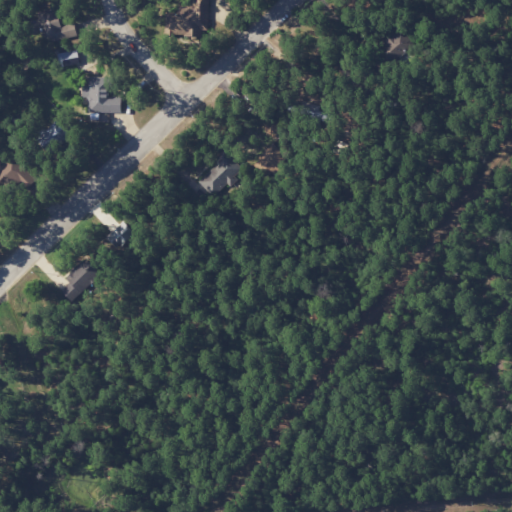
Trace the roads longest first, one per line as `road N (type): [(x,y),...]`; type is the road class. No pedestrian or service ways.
road 1 (residential): [(0,281),(289,0)]
road 2 (residential): [(110,0),(129,39),(185,102)]
